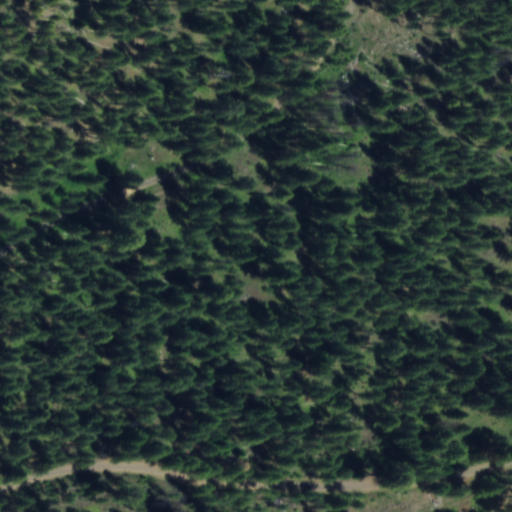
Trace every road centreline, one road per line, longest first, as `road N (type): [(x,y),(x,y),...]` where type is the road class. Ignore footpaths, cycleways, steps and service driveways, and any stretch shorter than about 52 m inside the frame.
road 1 (track): [(0,487),(109,462),(267,483),(401,480),(511,457)]
road 2 (track): [(0,253),(29,231),(228,142),(279,102),(346,0)]
